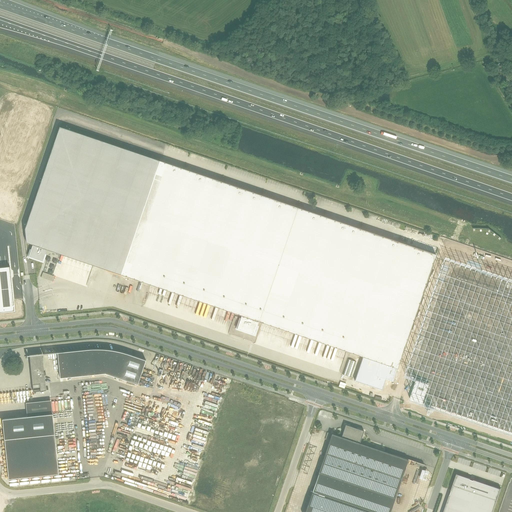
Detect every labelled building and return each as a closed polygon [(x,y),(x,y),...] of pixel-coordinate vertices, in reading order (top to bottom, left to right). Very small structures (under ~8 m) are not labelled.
[(499,75),(502,80),(511,75),(510,71),(499,75)] [(59,126),(25,229),(26,242),(33,244),(29,256),(43,261),(47,249),(93,265),(97,266),(104,269),(111,271),(114,272),(120,274),(135,279),(139,280),(148,284),(151,284),(235,313),(241,315),(237,328),(254,334),(259,321),(262,322),(347,351),(351,352),(358,355),(363,357),(355,381),(366,384),(367,385),(372,387),(382,390),(385,380),(386,379),(393,381),(394,376),(396,373),(432,266),(434,260),(436,254),(159,160),(150,157),(59,126)] [(396,373),(394,376),(416,383),(410,399),(511,433),(511,280),(453,260),(450,259),(445,257),(445,259),(443,263),(434,260),(432,266),(441,269),(405,375),(417,379),(417,380),(404,376),(396,373)] [(10,266),(0,267),(0,311),(14,310),(10,266)] [(68,351),(57,352),(60,378),(105,373),(137,384),(146,360),(126,353),(117,351),(107,349),(103,349),(98,349),(94,349),(90,349),(87,349),(78,350),(68,351)] [(29,356),(28,356),(28,357),(30,357),(33,392),(46,390),(42,353),(29,354),(29,356)] [(146,360),(137,384),(236,417),(206,508),(216,511),(268,511),(302,413),(146,360)] [(380,394),(380,397),(378,400),(387,403),(390,394),(381,391),(380,394)] [(27,416),(2,419),(8,479),(59,474),(52,414),(27,416)] [(312,492),(304,511),(390,511),(408,459),(360,443),(364,431),(345,424),(341,437),(332,433),(312,492)] [(450,494),(443,511),(492,511),(501,489),(474,480),(470,479),(470,478),(457,474),(451,490),(450,494)]
